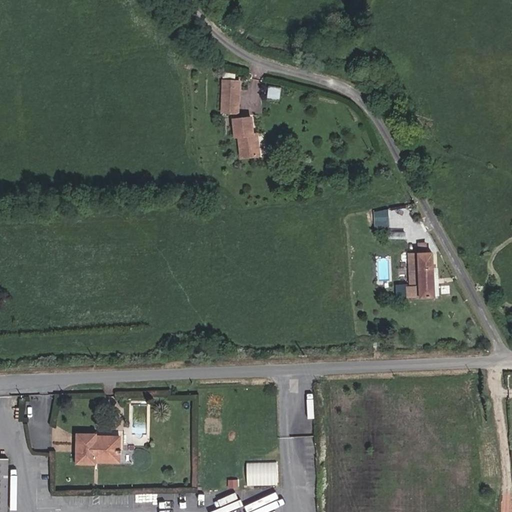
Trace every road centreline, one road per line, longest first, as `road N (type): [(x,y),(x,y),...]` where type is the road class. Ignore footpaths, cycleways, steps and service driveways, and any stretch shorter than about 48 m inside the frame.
road 1 (unclassified): [(507,364),(374,117),(327,79),(235,50),(180,0)]
road 2 (unclassified): [(0,381),(507,364)]
road 3 (unknown): [(278,371),(291,511)]
